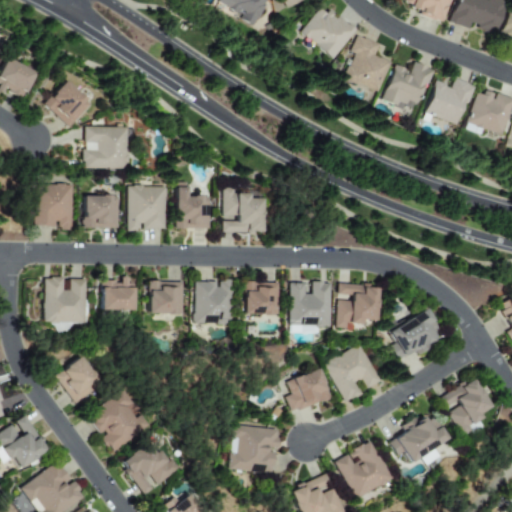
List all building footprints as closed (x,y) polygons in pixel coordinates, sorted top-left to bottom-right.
[(212,0),(211,3),(236,15),(234,20),(249,27),(261,0),(212,0)] [(276,0),(280,8),(299,0),(276,0)] [(437,23),(443,0),(398,0),(397,4),(416,10),(414,16),(437,23)] [(450,0),(443,23),(464,30),(465,26),(491,34),(500,2),(492,0),(450,0)] [(315,5),(293,33),(326,60),(349,32),(315,5)] [(511,52),(511,14),(502,11),(494,36),(511,42),(511,51),(511,52)] [(371,94),(383,63),(368,57),(373,45),(351,35),(343,52),(347,54),(336,79),(371,94)] [(31,72),(3,58),(0,63),(0,90),(17,100),(31,72)] [(374,99),(386,71),(387,71),(390,66),(399,70),(399,71),(402,71),(401,74),(402,74),(407,63),(421,68),(421,69),(427,71),(421,84),(418,83),(409,104),(401,100),(399,105),(392,102),(390,107),(374,99)] [(417,113),(428,85),(427,84),(429,81),(440,85),(439,87),(444,89),(448,78),(462,84),(462,85),(468,87),(462,103),(457,102),(448,125),(417,113)] [(39,105),(64,128),(87,105),(61,81),(39,105)] [(471,90),(459,123),(495,136),(508,100),(490,94),(489,97),(471,90)] [(78,169),(123,170),(124,128),(80,127),(80,143),(91,143),(91,150),(79,150),(78,169)] [(205,197),(183,197),(182,183),(170,183),(170,230),(206,229),(205,197)] [(29,226),(53,227),(53,230),(68,230),(69,185),(30,184),(29,226)] [(123,187),(122,231),(137,231),(161,231),(162,187),(123,187)] [(258,198),(244,198),(244,194),(230,194),(230,189),(217,189),(217,216),(232,216),(232,222),(217,222),(217,233),(258,233),(258,198)] [(79,197),(79,229),(114,229),(114,196),(79,197)] [(39,323),(82,323),(82,280),(66,280),(66,291),(59,291),(59,278),(40,278),(39,323)] [(97,310),(130,311),(131,281),(97,280),(97,310)] [(143,314),(178,315),(178,282),(144,282),(143,314)] [(189,282),(188,324),(224,325),(225,282),(213,282),(189,282)] [(273,315),(272,282),(237,284),(238,316),(273,315)] [(282,326),(324,326),(324,283),(305,283),(305,295),(298,295),(298,283),(283,283),(282,326)] [(329,329),(346,330),(347,325),(356,325),(356,320),(370,321),(372,289),(364,288),(364,285),(332,284),(331,298),(330,298),(329,329)] [(511,311),(508,306),(498,311),(508,330),(504,332),(511,347),(511,311)] [(383,331),(390,344),(384,347),(392,361),(411,351),(413,355),(423,350),(421,345),(437,336),(422,310),(383,331)] [(337,404),(355,395),(349,382),(356,379),(360,389),(373,383),(355,345),(317,363),(337,404)] [(49,375),(69,405),(95,387),(75,358),(49,375)] [(279,397),(285,413),(324,398),(312,368),(279,381),(284,395),(279,397)] [(455,436),(480,423),(475,414),(486,408),(470,379),(434,398),(441,411),(442,411),(455,436)] [(96,437),(107,453),(146,427),(120,390),(82,416),(96,437)] [(442,440),(429,417),(422,422),(417,415),(397,427),(400,432),(383,443),(398,467),(442,440)] [(43,451),(21,416),(0,429),(0,461),(7,457),(14,469),(43,451)] [(268,474),(269,450),(272,450),(274,429),(226,426),(223,471),(268,474)] [(140,496),(172,473),(147,440),(116,463),(140,496)] [(350,499),(386,480),(366,442),(329,461),(350,499)] [(16,488),(32,511),(59,511),(81,497),(69,480),(67,482),(53,462),(16,488)] [(293,511),(338,511),(323,474),(285,490),(293,511)] [(511,489),(503,495),(511,508),(511,489)] [(196,511),(183,492),(160,507),(162,511),(196,511)]
